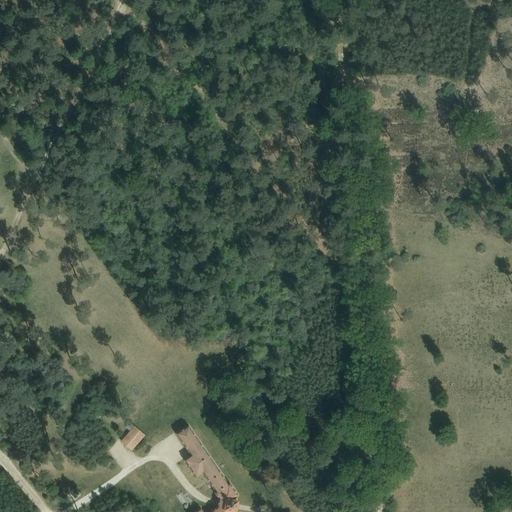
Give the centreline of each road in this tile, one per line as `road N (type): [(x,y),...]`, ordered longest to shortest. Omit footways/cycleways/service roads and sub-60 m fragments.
road 1 (track): [(331,0),(375,511)]
road 2 (track): [(357,305),(113,0)]
road 3 (track): [(121,0),(0,245)]
